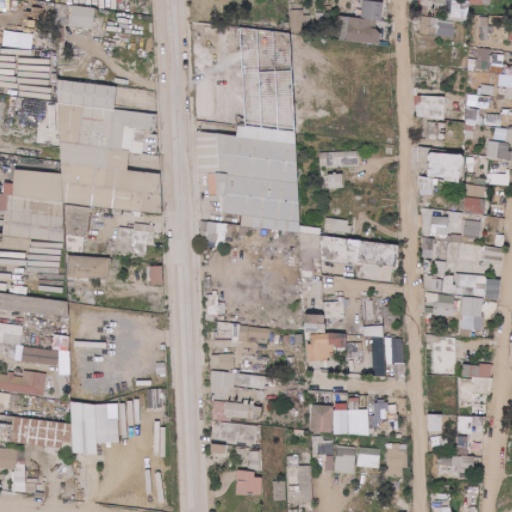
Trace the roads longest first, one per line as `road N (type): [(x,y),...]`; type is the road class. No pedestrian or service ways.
road 1 (residential): [(196,511),(167,0)]
road 2 (residential): [(398,0),(420,511)]
road 3 (residential): [(511,247),(487,511)]
